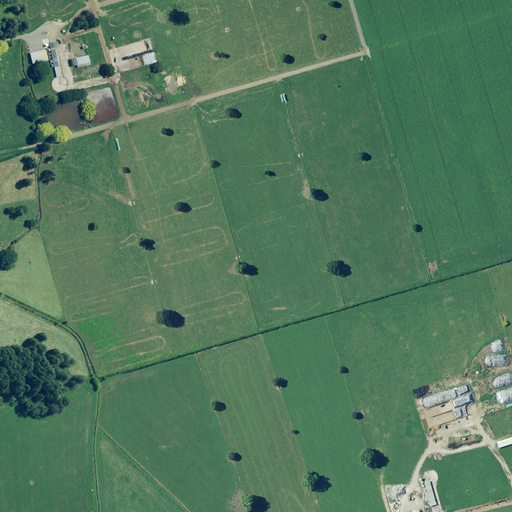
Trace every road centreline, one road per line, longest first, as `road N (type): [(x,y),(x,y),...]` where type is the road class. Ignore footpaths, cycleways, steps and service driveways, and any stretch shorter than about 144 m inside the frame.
road 1 (track): [(7,153),(511,11)]
road 2 (track): [(124,122),(90,0)]
road 3 (track): [(117,0),(49,33),(0,44)]
